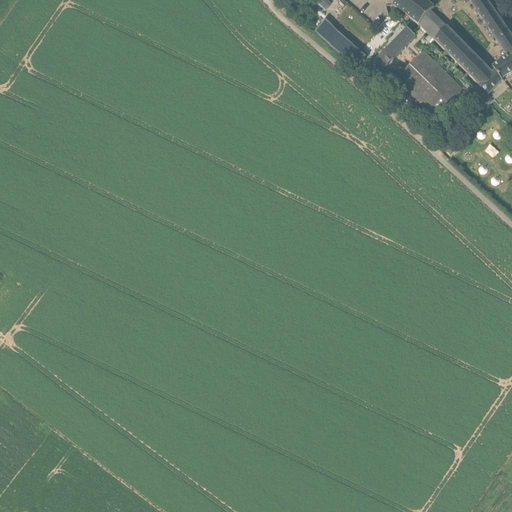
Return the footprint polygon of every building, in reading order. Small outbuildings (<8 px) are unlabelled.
[(326,0),(318,0),(317,2),(326,10),(331,4),(326,0)] [(489,95),(500,84),(494,76),(446,28),(447,28),(431,13),(434,9),(423,0),(396,0),(393,5),(420,25),(418,26),(434,40),(435,39),(479,85),(474,89),(470,92),(481,102),(485,99),(489,95)] [(469,0),(508,58),(493,68),(501,80),(502,82),(504,81),(503,80),(511,73),(511,38),(487,1),(485,0),(469,0)] [(315,31),(356,71),(366,60),(331,27),(333,25),(327,19),(315,31)] [(370,81),(415,36),(407,28),(388,47),(362,74),(370,81)] [(396,80),(435,117),(462,89),(423,52),(396,80)] [(420,121),(426,115),(420,109),(414,115),(420,121)] [(484,129),(479,130),(477,133),(477,136),(479,139),(484,139),(487,136),(487,132),(484,129)] [(501,130),(496,130),(494,134),(493,137),(496,140),(500,140),(503,137),(504,133),(501,130)] [(511,157),(511,156),(506,157),(503,160),(503,163),(506,166),(510,166),(511,164),(511,157)] [(485,167),(481,167),(478,170),(478,173),(481,176),(485,176),(488,173),(488,169),(485,167)] [(497,179),(492,179),(489,182),(489,185),(492,188),(496,189),(499,186),(499,182),(497,179)]
